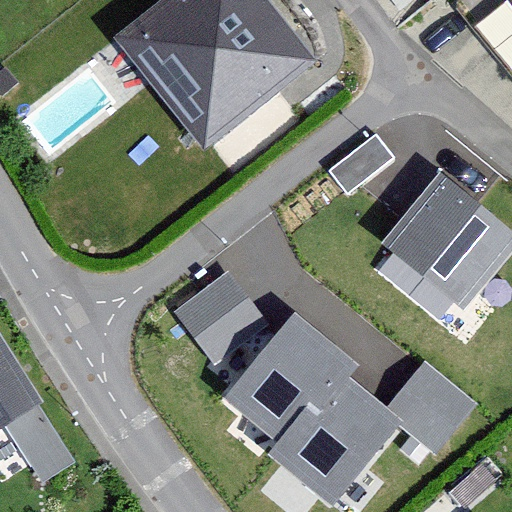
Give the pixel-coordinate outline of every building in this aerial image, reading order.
[(202,0),(122,59),(205,170),(328,80),(268,0),(202,0)] [(350,185),(398,157),(384,131),(335,160),(350,185)] [(511,250),(511,234),(439,175),(382,244),(464,310),(511,250)] [(220,370),(279,331),(235,267),(177,306),(220,370)] [(356,370),(291,318),(226,398),(279,441),(269,453),(330,502),(395,422),(346,382),(356,370)] [(0,335),(0,457),(21,444),(50,493),(84,472),(0,335)]
